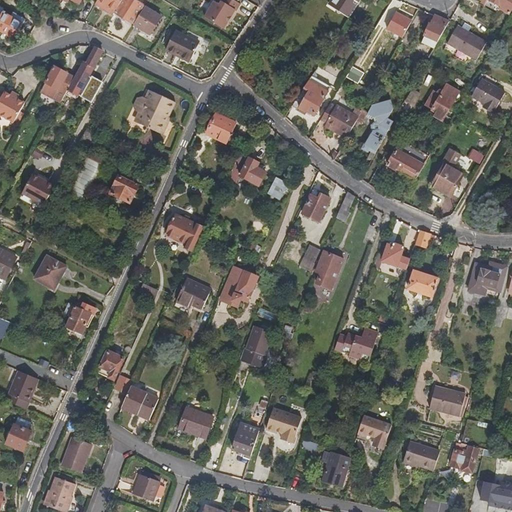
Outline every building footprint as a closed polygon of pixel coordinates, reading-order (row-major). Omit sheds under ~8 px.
[(122,0),(97,0),(95,5),(113,16),(114,14),(122,0)] [(132,25),(143,7),(144,6),(134,0),(122,0),(114,14),(132,25)] [(213,3),(204,19),(223,30),(234,11),(235,12),(239,5),(231,0),(221,0),(218,6),(213,3)] [(359,0),(330,0),(328,4),(348,18),(355,7),(359,0)] [(359,0),(355,7),(359,10),(364,3),(359,0)] [(414,14),(417,9),(395,0),(392,5),(406,11),(414,14)] [(500,8),(507,13),(511,3),(511,0),(486,0),(483,5),(496,14),(500,8)] [(149,36),(161,17),(143,7),(132,25),(149,36)] [(0,31),(13,39),(24,18),(11,11),(9,17),(0,11),(0,31)] [(408,24),(414,14),(406,11),(401,20),(408,24)] [(419,41),(433,49),(447,22),(433,16),(419,41)] [(474,60),(484,42),(456,25),(445,43),(447,45),(443,51),(464,63),(468,57),(474,60)] [(190,64),(199,44),(175,32),(166,51),(190,64)] [(88,78),(102,52),(94,48),(85,64),(82,62),(73,78),(66,90),(72,93),(70,97),(76,100),(79,95),(88,78)] [(66,90),(73,78),(53,67),(40,92),(59,103),(64,94),(66,90)] [(88,78),(79,95),(81,96),(80,98),(90,103),(102,83),(92,77),(91,79),(88,78)] [(424,96),(441,106),(445,108),(443,111),(447,113),(464,85),(452,78),(448,83),(445,82),(443,84),(442,85),(433,80),(424,96)] [(495,108),(504,91),(481,78),(472,94),(485,102),(483,106),(491,111),(493,108),(495,108)] [(307,82),(287,112),(300,120),(303,117),(310,122),(327,94),(307,82)] [(418,93),(410,89),(409,92),(403,102),(411,106),(418,93)] [(166,120),(173,105),(148,92),(143,101),(143,103),(144,105),(141,111),(137,114),(133,121),(135,125),(160,137),(165,126),(159,123),(162,118),(166,120)] [(0,116),(13,124),(24,104),(3,93),(0,97),(0,116)] [(141,111),(144,105),(143,103),(143,101),(140,100),(135,100),(132,107),(134,112),(137,114),(141,111)] [(367,158),(371,160),(392,123),(387,121),(393,110),(391,104),(375,109),(370,118),(376,121),(378,124),(373,126),(370,130),(371,134),(365,147),(369,149),(368,151),(371,153),(367,158)] [(325,128),(345,139),(355,122),(356,120),(329,105),(319,123),(323,125),(325,128)] [(356,120),(355,122),(360,124),(363,119),(362,118),(364,113),(361,111),(356,120)] [(227,144),(236,124),(217,115),(207,135),(227,144)] [(95,131),(98,124),(92,121),(89,128),(95,131)] [(88,152),(96,138),(85,131),(82,135),(77,145),(88,152)] [(43,152),(35,147),(30,155),(39,161),(43,152)] [(451,167),(459,154),(449,148),(442,163),(443,164),(430,186),(449,197),(462,174),(451,167)] [(483,156),(472,149),(467,158),(478,164),(483,156)] [(106,157),(93,151),(90,158),(102,164),(106,157)] [(405,168),(418,175),(424,167),(397,151),(388,167),(396,172),(397,170),(398,169),(403,171),(405,168)] [(259,163),(240,155),(232,173),(258,186),(265,173),(256,169),(259,163)] [(398,169),(397,170),(415,181),(418,175),(405,168),(403,171),(398,169)] [(33,201),(44,182),(31,175),(20,194),(33,201)] [(130,205),(139,187),(119,177),(110,195),(130,205)] [(278,198),(285,183),(274,177),(267,193),(278,198)] [(43,207),(54,187),(44,182),(33,201),(43,207)] [(200,197),(202,190),(188,184),(186,191),(200,197)] [(319,223),(331,200),(319,193),(316,199),(311,196),(302,215),(319,223)] [(348,213),(355,199),(348,194),(336,220),(345,224),(349,214),(348,213)] [(70,207),(67,214),(81,220),(84,214),(70,207)] [(193,253),(199,244),(205,230),(176,216),(167,236),(187,246),(185,250),(193,253)] [(424,251),(429,236),(419,232),(414,247),(424,251)] [(406,270),(410,260),(401,257),(403,248),(393,245),(392,247),(386,245),(381,262),(406,270)] [(297,269),(310,275),(321,252),(308,246),(297,269)] [(0,278),(4,280),(15,258),(0,250),(0,278)] [(332,292),(343,260),(324,253),(318,263),(321,264),(317,274),(320,276),(316,286),(332,292)] [(53,291),(66,268),(45,256),(32,280),(53,291)] [(493,294),(499,275),(498,275),(499,272),(492,270),(491,273),(480,270),(480,272),(473,270),(467,292),(484,297),(485,292),(493,294)] [(241,282),(225,275),(215,299),(239,309),(242,300),(249,302),(257,278),(245,273),(241,282)] [(431,298),(438,280),(414,273),(407,290),(431,298)] [(202,309),(212,289),(188,278),(174,306),(188,313),(193,305),(202,309)] [(160,291),(144,284),(140,292),(156,300),(160,291)] [(156,300),(140,292),(139,294),(155,302),(156,300)] [(83,334),(90,320),(92,321),(97,310),(89,307),(87,312),(75,307),(66,326),(83,334)] [(259,310),(256,318),(275,325),(278,318),(259,310)] [(346,338),(339,336),(334,349),(348,354),(348,356),(360,359),(359,362),(367,364),(377,333),(364,329),(362,336),(358,338),(347,335),(346,338)] [(248,349),(245,348),(244,353),(241,359),(261,367),(270,342),(267,341),(268,337),(266,336),(266,333),(259,331),(257,337),(252,336),(248,349)] [(279,338),(289,341),(291,334),(282,331),(279,338)] [(113,380),(123,358),(106,350),(97,372),(113,380)] [(38,380),(42,371),(23,362),(19,372),(38,380)] [(60,374),(46,367),(44,374),(57,380),(60,374)] [(24,411),(38,380),(19,372),(18,372),(5,402),(24,411)] [(54,387),(57,380),(44,374),(40,381),(54,387)] [(280,383),(290,388),(293,379),(284,375),(280,383)] [(157,399),(130,387),(120,407),(147,419),(157,399)] [(452,394),(436,389),(430,409),(460,418),(467,397),(454,393),(452,394)] [(91,398),(86,407),(99,417),(105,405),(91,398)] [(280,437),(293,441),(301,416),(273,406),(266,426),(277,430),(278,428),(283,430),(280,437)] [(205,438),(213,418),(186,408),(178,428),(205,438)] [(48,429),(51,423),(39,417),(36,423),(48,429)] [(375,438),(373,444),(383,448),(391,425),(362,417),(355,440),(364,443),(366,436),(375,438)] [(22,452),(31,432),(29,431),(31,426),(16,419),(5,445),(22,452)] [(242,457),(249,460),(259,431),(240,424),(232,449),(243,453),(242,457)] [(80,471),(90,443),(70,436),(60,464),(80,471)] [(434,467),(440,448),(410,438),(403,457),(434,467)] [(310,460),(316,445),(302,441),(297,456),(310,460)] [(462,446),(459,445),(457,451),(453,451),(449,466),(457,469),(456,471),(469,474),(474,455),(481,457),(483,451),(475,449),(462,446)] [(206,460),(217,464),(222,450),(211,446),(206,460)] [(339,487),(347,458),(323,451),(321,452),(319,458),(319,461),(325,462),(320,481),(339,487)] [(141,470),(140,474),(158,481),(159,476),(141,470)] [(152,501),(160,481),(140,474),(133,494),(152,501)] [(66,511),(75,483),(55,476),(46,503),(66,511)] [(495,507),(511,511),(511,485),(500,483),(500,486),(484,482),(480,500),(489,502),(487,510),(494,511),(495,507)]
